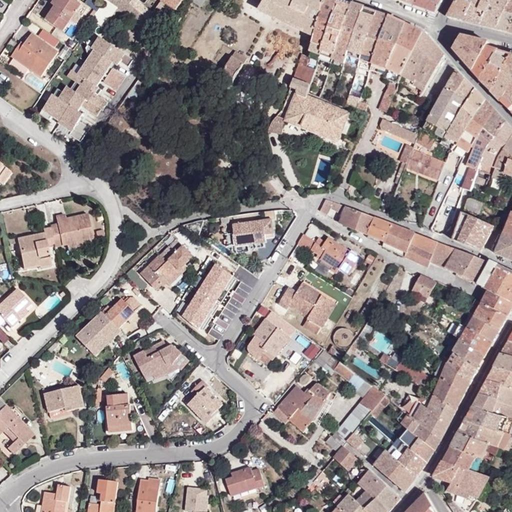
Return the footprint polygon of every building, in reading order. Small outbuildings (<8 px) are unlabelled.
[(70,22),(75,14),(81,18),(82,18),(88,9),(74,0),(59,0),(54,8),(45,20),(63,32),(70,22)] [(106,0),(94,19),(106,28),(119,9),(125,14),(132,5),(125,0),(106,0)] [(177,10),(184,0),(162,0),(154,10),(149,16),(133,4),(132,5),(125,14),(145,31),(161,12),(163,13),(168,6),(177,10)] [(154,10),(139,0),(136,0),(133,4),(149,16),(154,10)] [(316,36),(327,0),(253,0),(263,4),(260,9),(316,36)] [(311,51),(323,55),(340,1),(338,0),(327,0),(316,36),(311,51)] [(437,14),(444,0),(417,0),(415,6),(437,14)] [(474,0),(458,0),(449,18),(465,21),(474,0)] [(493,0),(474,0),(465,21),(483,26),(493,0)] [(511,0),(493,0),(483,26),(497,28),(505,13),(511,0)] [(344,75),(347,66),(366,9),(366,8),(354,5),(331,71),(336,73),(336,75),(338,76),(340,75),(341,74),(344,75)] [(347,66),(359,70),(378,14),(366,9),(347,66)] [(87,26),(96,13),(93,10),(84,24),(87,26)] [(497,28),(510,33),(511,27),(511,15),(505,13),(497,28)] [(76,26),(81,18),(75,14),(70,22),(76,26)] [(368,79),(371,73),(390,18),(378,14),(359,70),(357,75),(368,79)] [(384,78),(407,24),(390,18),(371,73),(384,78)] [(397,84),(425,33),(407,24),(384,78),(390,81),(397,84)] [(422,99),(446,57),(425,33),(397,84),(411,90),(411,93),(422,99)] [(475,71),(491,49),(490,42),(450,33),(446,38),(475,71)] [(41,79),(57,53),(30,36),(23,46),(21,50),(18,48),(10,59),(13,61),(29,72),(41,79)] [(92,56),(79,74),(80,75),(76,81),(71,88),(68,86),(60,98),(54,94),(41,112),(49,118),(53,112),(56,114),(54,116),(60,121),(59,122),(72,131),(70,134),(81,142),(91,128),(80,120),(84,114),(79,111),(87,99),(103,110),(109,102),(98,96),(103,90),(98,86),(103,79),(106,74),(109,76),(106,81),(105,82),(117,91),(126,77),(114,69),(109,76),(106,74),(114,63),(117,65),(119,66),(122,62),(130,68),(135,60),(123,52),(119,57),(114,54),(118,48),(102,37),(94,48),(96,50),(92,56)] [(96,50),(94,48),(90,45),(88,48),(88,53),(91,56),(92,56),(96,50)] [(114,54),(119,57),(123,52),(118,48),(114,54)] [(493,65),(500,50),(491,49),(475,71),(483,80),(493,65)] [(504,70),(511,56),(511,54),(500,50),(493,65),(504,70)] [(300,65),(318,70),(323,55),(311,51),(310,56),(304,54),(300,65)] [(243,58),(234,53),(231,58),(240,63),(243,58)] [(503,72),(511,77),(511,56),(504,70),(503,72)] [(234,85),(245,65),(231,58),(220,76),(234,85)] [(29,72),(13,61),(10,66),(26,77),(29,72)] [(114,69),(117,65),(114,63),(106,74),(109,76),(114,69)] [(351,152),(367,118),(351,111),(349,114),(309,98),(318,70),(300,65),(292,88),(299,90),(297,95),(286,121),(346,147),(345,150),(351,152)] [(493,65),(483,80),(493,92),(503,72),(504,70),(493,65)] [(80,75),(72,70),(68,76),(76,81),(80,75)] [(466,102),(474,88),(458,71),(447,89),(466,102)] [(511,84),(511,77),(503,72),(493,92),(503,101),(511,84)] [(139,90),(148,76),(144,74),(134,87),(139,90)] [(385,113),(397,84),(390,81),(376,109),(385,113)] [(511,84),(503,101),(511,110),(511,84)] [(137,105),(145,94),(134,87),(126,97),(137,105)] [(441,143),(466,102),(447,89),(425,127),(437,133),(434,139),(436,140),(441,143)] [(473,123),(486,101),(476,90),(446,139),(452,139),(449,145),(454,148),(464,136),(473,123)] [(365,97),(363,97),(357,111),(366,113),(369,106),(364,103),(365,97)] [(487,130),(497,111),(486,101),(473,123),(487,130)] [(498,142),(507,123),(497,111),(487,130),(485,135),(498,142)] [(274,114),(269,129),(280,133),(285,117),(274,114)] [(413,144),(417,134),(381,120),(379,126),(381,131),(413,144)] [(485,135),(487,130),(473,123),(464,136),(454,148),(452,154),(462,161),(457,170),(461,172),(466,163),(470,157),(473,158),(475,149),(477,150),(485,135)] [(492,188),(511,142),(511,128),(507,123),(498,142),(480,175),(489,179),(483,193),(490,195),(492,188)] [(430,151),(436,140),(434,139),(421,134),(417,144),(430,151)] [(472,192),(480,175),(498,142),(485,135),(477,150),(473,158),(469,165),(466,163),(461,172),(460,175),(470,179),(466,189),(472,192)] [(502,194),(507,183),(511,171),(511,142),(492,188),(502,194)] [(400,179),(412,149),(406,146),(399,162),(400,164),(396,177),(400,179)] [(438,181),(444,163),(414,152),(407,169),(438,181)] [(10,170),(0,162),(0,181),(1,183),(10,170)] [(376,210),(380,201),(365,195),(361,204),(376,210)] [(478,213),(482,202),(470,197),(466,209),(478,213)] [(376,217),(327,199),(322,211),(330,215),(332,208),(343,214),(340,222),(369,234),(376,217)] [(400,219),(402,212),(396,211),(395,208),(391,208),(389,215),(400,219)] [(489,237),(494,226),(464,213),(461,225),(489,237)] [(93,239),(88,214),(66,218),(56,220),(57,225),(51,227),(54,242),(61,240),(62,246),(67,245),(93,239)] [(393,224),(376,217),(369,234),(368,238),(386,245),(393,224)] [(511,217),(502,242),(511,246),(511,217)] [(273,219),(234,224),(236,243),(268,238),(267,233),(275,232),(273,219)] [(415,233),(393,224),(386,245),(385,247),(406,256),(415,233)] [(482,252),(489,237),(461,225),(455,240),(482,252)] [(51,268),(47,247),(53,246),(53,242),(54,242),(51,230),(43,231),(44,235),(18,241),(24,271),(40,268),(40,270),(51,268)] [(208,235),(202,230),(199,234),(206,238),(208,235)] [(440,242),(415,233),(406,256),(430,267),(433,261),(440,242)] [(140,272),(155,288),(164,280),(165,281),(183,265),(187,269),(195,261),(174,238),(140,272)] [(325,242),(317,239),(309,251),(318,256),(317,258),(328,266),(328,268),(334,272),(336,268),(346,273),(356,256),(328,238),(325,242)] [(94,244),(93,239),(67,245),(68,250),(94,244)] [(457,249),(440,242),(433,261),(447,268),(457,249)] [(511,261),(511,246),(502,242),(497,255),(511,261)] [(491,263),(457,249),(447,268),(479,285),(491,263)] [(511,273),(510,272),(491,263),(479,285),(484,286),(484,289),(489,292),(490,290),(511,301),(511,273)] [(199,328),(232,276),(215,265),(181,317),(199,328)] [(426,303),(437,283),(422,275),(410,296),(413,297),(416,292),(421,295),(419,299),(426,303)] [(294,308),(311,319),(307,327),(322,336),(339,305),(307,285),(302,294),(294,288),(283,306),(292,311),(294,308)] [(18,317),(28,307),(32,303),(17,289),(0,305),(0,324),(4,320),(13,329),(21,320),(18,317)] [(511,312),(511,301),(490,290),(489,292),(486,298),(483,303),(509,318),(511,312)] [(366,343),(384,313),(378,309),(379,307),(371,302),(372,300),(370,299),(368,300),(369,303),(361,315),(370,321),(358,340),(366,343)] [(91,324),(95,329),(83,341),(97,356),(106,348),(104,345),(136,314),(122,300),(112,308),(109,305),(91,324)] [(509,318),(483,303),(477,300),(470,314),(501,331),(509,318)] [(21,320),(31,310),(28,307),(18,317),(21,320)] [(501,331),(470,314),(464,311),(462,315),(469,319),(465,326),(495,344),(501,331)] [(295,341),(299,333),(274,315),(268,321),(268,320),(255,337),(257,338),(251,345),(250,348),(251,352),(253,354),(262,362),(267,355),(279,364),(295,341)] [(416,331),(398,317),(395,323),(408,334),(410,331),(413,334),(416,331)] [(495,344),(465,326),(458,339),(487,358),(495,344)] [(487,358),(458,339),(455,337),(449,349),(456,354),(480,370),(487,358)] [(167,346),(164,340),(133,356),(148,383),(191,362),(172,344),(167,346)] [(312,341),(303,352),(311,359),(320,348),(312,341)] [(361,355),(363,346),(356,342),(352,348),(361,355)] [(457,411),(472,382),(449,363),(439,387),(385,351),(380,358),(430,392),(457,411)] [(472,382),(480,370),(456,354),(449,363),(472,382)] [(351,380),(358,372),(348,365),(353,358),(347,355),(335,370),(351,380)] [(356,356),(352,362),(376,378),(380,371),(356,356)] [(511,373),(511,357),(504,356),(496,367),(511,373)] [(117,369),(112,366),(101,378),(102,379),(108,374),(111,376),(117,369)] [(511,373),(496,367),(489,381),(511,389),(511,373)] [(297,379),(305,387),(313,379),(305,371),(297,379)] [(350,470),(356,463),(364,464),(342,443),(352,429),(356,434),(349,442),(358,449),(365,440),(357,434),(373,414),(379,419),(393,399),(368,379),(358,392),(365,398),(359,408),(351,418),(329,443),(341,452),(336,458),(350,470)] [(505,403),(511,389),(489,381),(482,394),(505,403)] [(308,396),(296,387),(278,409),(305,432),(314,422),(317,423),(336,396),(320,382),(308,396)] [(192,396),(197,401),(191,409),(211,425),(221,417),(218,414),(225,405),(207,391),(209,389),(203,384),(192,396)] [(78,386),(44,393),(49,412),(64,408),(66,412),(83,407),(78,386)] [(440,442),(457,411),(430,392),(425,399),(428,401),(425,407),(401,388),(393,399),(403,409),(440,442)] [(511,389),(505,403),(482,394),(480,399),(496,405),(496,407),(501,409),(505,407),(511,409),(511,389)] [(129,393),(110,393),(111,404),(108,404),(110,429),(133,428),(131,403),(129,403),(129,393)] [(496,405),(480,399),(475,408),(499,416),(501,409),(496,407),(496,405)] [(0,409),(0,433),(3,431),(13,442),(6,448),(13,455),(34,435),(5,405),(0,409)] [(511,421),(511,409),(505,407),(501,409),(499,416),(475,408),(468,420),(503,434),(508,420),(511,421)] [(435,450),(440,442),(403,409),(397,416),(404,422),(435,450)] [(503,434),(468,420),(461,434),(489,445),(504,450),(510,436),(509,436),(503,434)] [(509,436),(511,427),(511,421),(508,420),(503,434),(509,436)] [(428,461),(435,450),(404,422),(401,426),(405,429),(400,437),(410,446),(428,461)] [(489,445),(461,434),(448,455),(473,465),(471,471),(480,474),(484,465),(482,464),(479,463),(475,461),(477,457),(480,458),(483,459),(489,445)] [(407,491),(417,478),(399,462),(395,457),(400,450),(387,441),(382,446),(388,451),(377,465),(407,491)] [(489,445),(483,459),(497,465),(504,450),(489,445)] [(417,478),(428,461),(410,446),(399,462),(417,478)] [(473,465),(448,455),(444,462),(471,471),(473,465)] [(477,498),(490,478),(480,474),(471,471),(444,462),(435,477),(463,483),(461,489),(477,498)] [(234,478),(228,479),(233,494),(258,487),(260,488),(267,486),(262,469),(255,471),(254,468),(234,475),(234,478)] [(332,471),(328,468),(324,472),(333,479),(337,474),(333,470),(332,471)] [(391,511),(402,498),(372,471),(364,469),(363,474),(367,477),(360,485),(391,511)] [(151,479),(142,477),(135,511),(156,511),(163,479),(152,478),(151,479)] [(113,511),(118,481),(100,478),(98,500),(103,500),(102,504),(91,502),(89,511),(113,511)] [(59,492),(46,491),(41,511),(65,511),(67,502),(71,502),(73,485),(60,484),(59,492)] [(390,511),(391,511),(360,485),(355,490),(363,497),(357,502),(368,511),(390,511)] [(472,511),(479,500),(477,498),(461,489),(453,498),(468,511),(472,511)] [(438,511),(427,493),(408,511),(438,511)] [(345,511),(368,511),(350,496),(340,506),(345,511)] [(468,511),(453,498),(448,501),(456,511),(468,511)]
